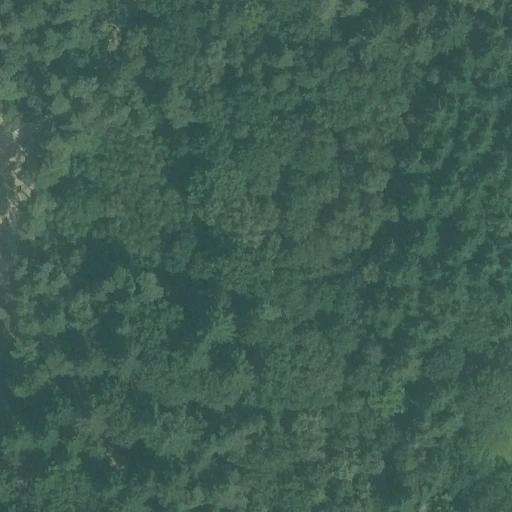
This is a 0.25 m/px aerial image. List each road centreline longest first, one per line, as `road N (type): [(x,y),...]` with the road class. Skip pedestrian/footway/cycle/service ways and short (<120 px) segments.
road 1 (track): [(340,511),(190,0)]
road 2 (track): [(77,511),(254,224)]
road 3 (track): [(0,138),(56,107),(147,0)]
road 4 (track): [(88,511),(0,420)]
